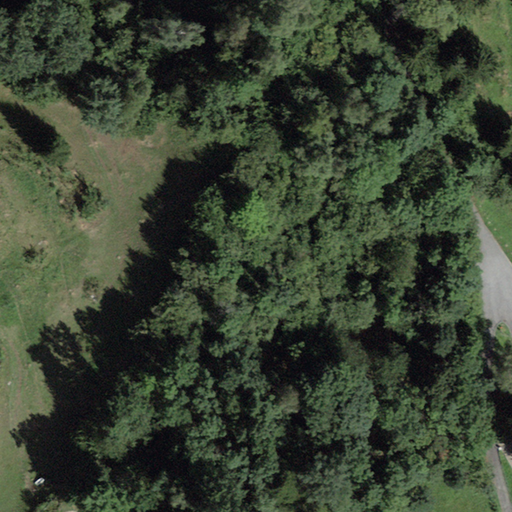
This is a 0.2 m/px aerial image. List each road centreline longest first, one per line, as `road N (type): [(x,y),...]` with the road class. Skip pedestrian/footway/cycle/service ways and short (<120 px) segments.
road 1 (track): [(372,0),(426,129),(485,239),(500,294)]
road 2 (residential): [(511,313),(500,294),(488,318),(483,365),(509,511)]
